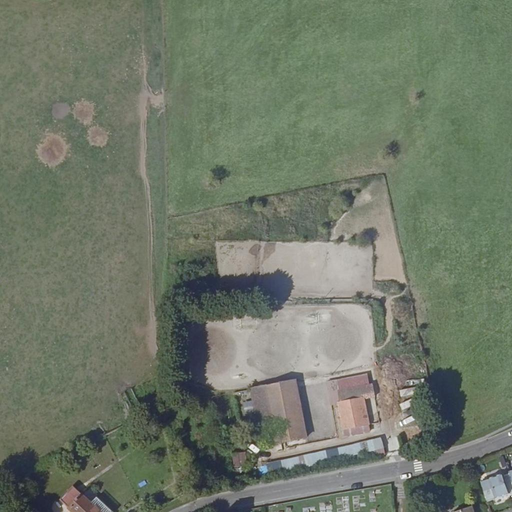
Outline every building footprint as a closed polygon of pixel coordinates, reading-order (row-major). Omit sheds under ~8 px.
[(416,386),(401,387),(402,401),(417,400),(416,386)] [(305,443),(295,387),(252,394),(261,450),(305,443)] [(369,391),(360,393),(362,405),(371,403),(369,391)] [(362,405),(360,393),(335,398),(337,410),(336,410),(341,436),(367,431),(362,405)] [(245,412),(253,410),(251,401),(243,402),(245,412)] [(382,441),(266,460),(268,472),(384,452),(382,441)] [(233,463),(246,462),(245,452),(233,453),(233,463)] [(511,496),(511,490),(507,476),(501,478),(500,476),(487,481),(493,500),(506,495),(507,498),(511,496)] [(66,511),(107,511),(95,501),(90,507),(89,506),(71,489),(58,503),(67,511),(66,511)]
